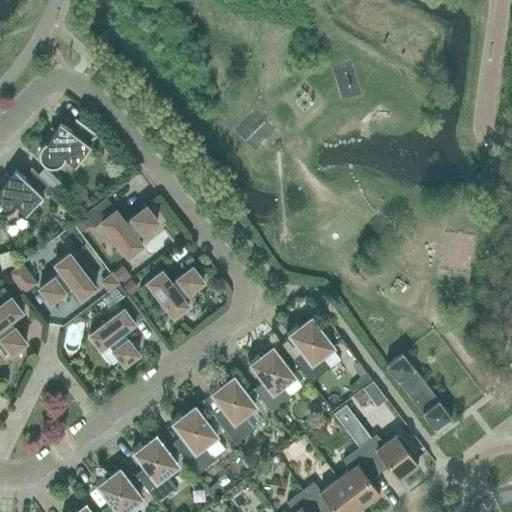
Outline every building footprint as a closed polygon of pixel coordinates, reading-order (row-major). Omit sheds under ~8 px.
[(90,146),(67,128),(60,122),(59,123),(64,127),(59,133),(56,131),(46,143),(46,142),(40,148),(39,156),(43,163),(51,167),(59,165),(64,158),(75,166),(90,146)] [(49,184),(31,167),(22,176),(15,169),(14,170),(18,174),(13,180),(10,177),(0,187),(0,211),(1,212),(5,212),(9,211),(13,209),(15,205),(24,214),(25,215),(43,196),(41,194),(49,184)] [(146,206),(125,222),(106,197),(84,214),(93,227),(101,221),(127,255),(142,244),(136,237),(157,220),(146,206)] [(11,251),(0,254),(0,259),(3,268),(15,264),(11,251)] [(81,298),(95,287),(69,253),(54,264),(60,271),(39,288),(50,302),(71,286),(81,298)] [(24,292),(36,283),(21,263),(9,273),(24,292)] [(182,297),(203,281),(192,266),(171,282),(161,270),(147,281),(147,282),(140,287),(160,313),(167,308),(173,316),(188,305),(182,297)] [(109,290),(118,283),(111,274),(101,281),(109,290)] [(144,315),(121,286),(120,284),(110,291),(123,308),(89,334),(100,349),(108,343),(124,364),(138,353),(122,332),(144,315)] [(9,320),(22,311),(3,287),(0,289),(0,338),(11,353),(26,342),(9,320)] [(320,355),(332,346),(311,318),(299,327),(296,323),(287,330),(303,351),(293,359),(311,382),(330,368),(320,355)] [(293,376),(285,365),(272,348),(260,357),(257,353),(248,360),(264,381),(254,389),(272,412),(291,397),(282,385),(293,376)] [(434,429),(451,416),(402,351),(392,359),(385,364),(434,429)] [(360,378),(365,374),(357,363),(352,367),(360,378)] [(357,390),(370,380),(365,374),(360,378),(352,384),(357,390)] [(243,415),(255,406),(233,378),(221,387),(218,382),(209,389),(225,411),(215,418),(235,445),(255,430),(243,415)] [(216,435),(208,426),(194,407),(182,416),(179,412),(170,419),(182,435),(172,442),(196,474),(215,460),(213,457),(224,449),(215,436),(216,435)] [(396,435),(397,435),(396,434),(384,443),(375,434),(359,446),(375,468),(385,461),(397,477),(397,478),(397,479),(401,477),(405,477),(414,470),(415,466),(418,463),(417,462),(416,463),(407,450),(408,446),(400,437),(396,436),(396,435)] [(177,465),(166,451),(155,437),(144,446),(141,442),(131,449),(148,470),(138,477),(158,504),(177,489),(165,474),(177,465)] [(366,476),(375,468),(359,446),(342,459),(348,470),(338,478),(360,507),(362,506),(366,506),(376,499),(377,495),(380,492),(379,491),(378,492),(366,476)] [(132,511),(129,507),(141,498),(119,470),(107,479),(104,474),(95,481),(111,502),(101,510),(102,511),(132,511)] [(357,511),(358,509),(360,507),(338,478),(320,491),(313,481),(302,489),(319,511),(329,504),(334,511),(357,511)] [(291,511),(318,511),(319,511),(302,489),(286,502),(291,511)]
